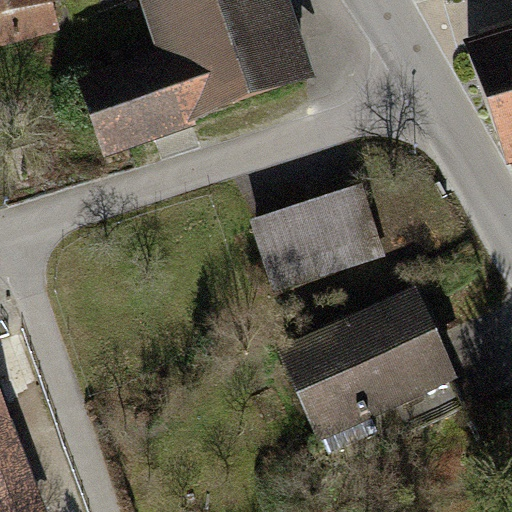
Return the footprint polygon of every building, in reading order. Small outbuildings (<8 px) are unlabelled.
[(57,3),(56,0),(0,0),(0,47),(53,34),(46,6),(57,3)] [(99,152),(308,85),(278,0),(137,0),(160,68),(80,94),(99,152)] [(498,163),(511,158),(511,44),(465,59),(498,163)] [(356,189),(244,229),(268,294),(380,254),(356,189)] [(270,358),(309,451),(447,393),(408,301),(270,358)] [(0,416),(0,511),(34,511),(36,511),(0,416)]
